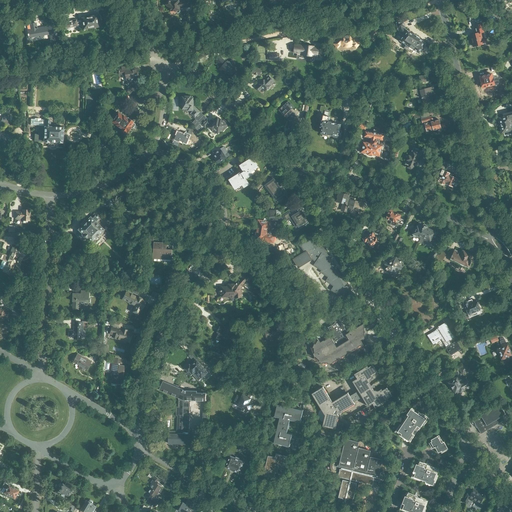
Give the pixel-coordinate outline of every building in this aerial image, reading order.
[(179,6),(186,5),(187,11),(192,10),(191,7),(192,7),(190,0),(183,0),(172,2),(169,0),(168,1),(167,1),(166,3),(166,4),(166,5),(169,7),(169,8),(170,8),(170,9),(170,11),(176,10),(176,12),(177,12),(177,13),(178,13),(179,13),(179,12),(180,12),(180,11),(180,10),(179,6)] [(73,20),(65,22),(66,28),(78,26),(83,25),(84,29),(86,28),(87,29),(88,29),(89,28),(94,27),(94,28),(96,27),(101,26),(99,16),(92,17),(91,17),(91,16),(90,16),(88,17),(87,17),(87,18),(82,19),(83,20),(77,21),(77,20),(73,20)] [(36,23),(30,24),(31,30),(27,30),(28,34),(27,34),(28,36),(28,38),(39,36),(39,37),(43,36),(43,35),(51,34),(52,39),(57,38),(56,31),(56,30),(54,20),(48,21),(49,26),(41,28),(40,28),(40,29),(38,29),(37,28),(36,23)] [(407,44),(406,45),(404,48),(408,50),(411,44),(417,36),(414,35),(408,31),(407,30),(406,29),(405,28),(404,27),(405,27),(404,21),(397,23),(398,28),(398,29),(399,30),(400,32),(401,34),(403,35),(404,35),(400,40),(407,44)] [(477,33),(471,35),(473,46),(487,43),(486,39),(482,40),(481,33),(483,32),(481,24),(476,26),(477,33)] [(343,36),(342,36),(334,44),(338,47),(341,44),(342,45),(344,46),(347,47),(350,46),(351,45),(353,44),(356,47),(360,44),(352,36),(351,36),(350,36),(349,36),(348,36),(347,36),(346,36),(345,36),(344,36),(344,35),(343,36)] [(419,38),(417,36),(411,44),(408,50),(411,52),(412,49),(413,49),(419,53),(422,48),(423,48),(427,43),(425,42),(419,38)] [(318,55),(319,48),(313,47),(313,46),(305,45),(305,46),(303,46),(299,45),(295,45),(294,52),(304,53),(304,55),(307,55),(307,56),(308,56),(311,56),(312,55),(318,55)] [(236,69),(233,67),(233,66),(233,65),(233,64),(234,64),(234,63),(234,62),(235,62),(234,62),(234,61),(234,60),(233,60),(232,60),(231,60),(231,61),(230,61),(229,61),(228,61),(227,62),(226,61),(226,62),(220,57),(216,62),(222,67),(219,70),(226,75),(225,76),(228,78),(228,77),(229,78),(232,75),(233,76),(237,72),(235,71),(236,71),(235,70),(236,69)] [(135,78),(139,77),(137,68),(131,69),(131,65),(122,67),(122,69),(119,69),(119,71),(119,72),(120,72),(120,75),(126,74),(126,78),(127,78),(128,83),(135,82),(135,78)] [(262,70),(253,68),(251,74),(260,76),(262,70)] [(262,88),(265,91),(267,89),(268,90),(270,88),(269,87),(271,85),(272,84),(273,85),(276,82),(275,81),(269,75),(269,76),(268,74),(265,77),(266,78),(261,83),(256,87),(259,91),(262,88)] [(493,79),(492,74),(480,77),(481,81),(481,82),(483,88),(489,86),(490,89),(495,87),(494,85),(495,85),(493,79)] [(362,85),(359,85),(336,90),(338,97),(360,93),(362,85)] [(433,87),(418,91),(418,89),(412,90),(414,97),(421,95),(422,98),(421,98),(422,99),(422,98),(423,103),(432,101),(431,96),(435,95),(433,87)] [(195,100),(193,100),(193,98),(192,98),(192,96),(188,96),(187,95),(185,95),(184,97),(181,97),(181,104),(183,104),(183,109),(189,109),(189,110),(192,110),(193,111),(191,114),(195,117),(200,112),(195,107),(195,106),(195,100)] [(285,116),(286,118),(287,117),(290,120),(289,128),(295,129),(296,121),(297,121),(298,117),(288,106),(285,109),(283,107),(279,110),(281,112),(284,116),(285,117),(285,116)] [(322,111),(322,113),(324,113),(321,127),(323,128),(321,133),(322,134),(325,135),(327,134),(333,135),(334,137),(337,137),(338,136),(339,135),(341,136),(342,131),(340,130),(341,125),(328,122),(330,111),(329,111),(329,110),(327,110),(326,110),(325,110),(326,107),(322,106),(321,111),(322,111)] [(113,121),(123,129),(122,130),(126,133),(128,131),(131,128),(132,128),(134,128),(136,125),(136,124),(134,122),(130,119),(130,120),(125,116),(124,117),(120,113),(120,112),(119,111),(117,113),(118,114),(117,114),(118,115),(113,121)] [(499,120),(499,121),(499,123),(500,123),(501,128),(501,129),(501,130),(502,131),(502,132),(511,129),(511,127),(511,122),(511,121),(510,121),(510,120),(510,121),(511,120),(511,112),(509,113),(504,115),(505,117),(499,119),(499,120)] [(212,124),(208,120),(204,116),(196,123),(194,126),(193,126),(195,128),(201,123),(205,127),(207,125),(213,131),(214,129),(218,134),(221,130),(222,131),(228,126),(225,124),(225,122),(223,120),(222,120),(220,118),(219,119),(218,119),(212,124)] [(44,141),(44,142),(45,143),(48,143),(49,142),(50,142),(57,142),(58,143),(61,144),(62,142),(63,141),(64,137),(63,137),(63,132),(63,131),(63,130),(63,129),(63,127),(50,127),(51,121),(45,120),(41,119),(35,118),(35,119),(31,119),(31,125),(40,125),(40,126),(39,126),(39,127),(38,128),(38,130),(39,131),(39,132),(40,132),(40,134),(35,134),(35,141),(44,141)] [(439,120),(425,124),(427,132),(446,127),(445,123),(441,125),(439,120)] [(103,130),(97,135),(108,145),(113,140),(103,130)] [(0,131),(0,139),(5,141),(4,142),(11,144),(14,136),(0,131)] [(370,143),(364,141),(362,152),(369,154),(369,156),(372,156),(373,155),(382,156),(383,151),(380,151),(382,145),(379,144),(380,140),(382,140),(384,135),(377,133),(377,132),(374,132),(373,132),(373,133),(366,131),(365,137),(371,138),(370,143)] [(178,132),(175,139),(187,144),(191,135),(188,133),(185,132),(184,135),(178,132)] [(218,163),(226,158),(226,157),(229,155),(224,147),(218,151),(214,154),(216,157),(217,158),(216,159),(216,160),(216,161),(217,162),(218,162),(218,163)] [(412,169),(412,170),(412,169),(414,170),(419,160),(420,160),(419,160),(420,156),(423,158),(428,160),(430,155),(425,153),(426,150),(423,149),(422,152),(419,151),(419,150),(414,148),(412,153),(411,152),(410,156),(409,155),(409,156),(406,163),(406,164),(408,165),(409,165),(412,166),(411,168),(412,169)] [(244,171),(243,172),(246,177),(248,177),(257,171),(256,168),(257,167),(252,158),(241,165),(244,171)] [(442,160),(439,167),(445,169),(448,163),(442,160)] [(439,179),(439,180),(440,180),(439,181),(440,182),(445,184),(446,183),(454,186),(455,186),(456,186),(457,184),(457,183),(456,183),(458,179),(453,176),(453,175),(443,170),(441,174),(443,175),(441,179),(441,178),(440,179),(439,179)] [(241,173),(230,180),(236,188),(237,187),(239,190),(248,184),(245,178),(246,177),(243,172),(241,173)] [(272,193),(280,187),(272,177),(264,183),(270,191),(271,191),(272,193)] [(279,197),(280,199),(288,193),(282,185),(280,187),(272,193),(276,199),(279,197)] [(110,197),(114,204),(114,205),(122,202),(121,200),(124,198),(122,193),(118,195),(118,193),(110,197)] [(348,210),(351,199),(348,198),(349,196),(339,193),(337,201),(344,203),(342,210),(348,212),(348,210)] [(351,198),(351,199),(348,210),(357,213),(359,206),(363,207),(364,204),(365,204),(366,202),(364,201),(365,200),(358,198),(357,200),(351,198)] [(404,220),(400,218),(399,218),(400,215),(393,212),(394,211),(390,209),(386,218),(388,219),(388,220),(389,220),(390,220),(392,221),(391,224),(395,226),(396,223),(402,225),(404,220)] [(30,210),(26,210),(23,210),(23,213),(20,213),(20,212),(16,212),(15,218),(22,219),(22,220),(29,220),(30,210)] [(289,212),(283,216),(287,221),(291,218),(294,223),(296,222),(299,226),(301,225),(302,227),(309,223),(305,217),(303,218),(302,217),(303,216),(302,214),(301,215),(300,212),(292,217),(289,212)] [(95,244),(106,233),(103,230),(103,229),(96,223),(100,219),(95,214),(91,218),(90,217),(86,222),(86,221),(82,225),(82,226),(79,229),(83,234),(82,234),(83,237),(84,238),(87,238),(92,242),(95,244)] [(275,230),(276,223),(270,222),(259,220),(256,239),(274,241),(274,235),(275,235),(276,231),(275,230)] [(422,238),(427,228),(427,227),(426,226),(426,225),(424,224),(423,225),(423,224),(423,225),(420,223),(418,226),(417,226),(411,237),(415,239),(417,236),(422,238)] [(375,224),(370,226),(370,227),(372,230),(375,228),(376,230),(375,230),(376,232),(378,234),(381,232),(379,230),(378,228),(378,229),(375,224)] [(437,238),(435,237),(437,233),(435,232),(435,231),(434,230),(433,231),(427,228),(422,238),(430,242),(434,244),(437,238)] [(369,248),(379,242),(373,232),(363,238),(366,243),(365,244),(367,247),(368,247),(369,248)] [(306,252),(294,259),(299,267),(311,259),(312,258),(317,262),(315,265),(323,270),(321,272),(329,277),(327,281),(335,286),(332,290),(344,298),(347,293),(350,291),(348,286),(347,286),(342,278),(341,278),(336,269),(331,261),(331,260),(330,260),(325,252),(326,252),(325,251),(324,252),(318,248),(318,247),(315,242),(312,244),(308,237),(300,243),(306,252)] [(154,242),(153,258),(164,259),(172,259),(172,258),(172,250),(165,249),(165,247),(166,247),(166,243),(154,242)] [(11,273),(13,268),(15,264),(14,264),(17,257),(16,257),(19,249),(15,247),(13,247),(10,254),(9,256),(0,252),(0,258),(3,260),(0,267),(0,268),(3,269),(2,271),(7,273),(8,271),(11,273)] [(428,260),(432,262),(438,254),(434,251),(428,260)] [(467,269),(473,256),(464,251),(462,254),(455,251),(453,255),(452,255),(452,256),(451,259),(458,263),(457,264),(467,269)] [(444,259),(437,255),(433,261),(440,265),(444,259)] [(391,272),(391,273),(393,272),(394,274),(399,272),(398,270),(401,268),(401,267),(404,265),(401,260),(399,262),(396,257),(393,259),(389,262),(386,264),(389,269),(389,270),(389,271),(389,272),(390,272),(391,272)] [(288,284),(292,282),(283,268),(280,270),(288,284)] [(234,284),(235,297),(245,297),(245,292),(242,292),(242,291),(241,291),(241,287),(246,281),(247,282),(250,279),(244,272),(240,276),(242,278),(237,283),(236,284),(234,284)] [(235,297),(234,284),(227,284),(227,287),(220,287),(220,291),(221,292),(221,291),(222,296),(225,296),(230,296),(230,297),(235,297)] [(73,293),(72,301),(73,301),(73,309),(78,309),(79,301),(88,302),(88,291),(81,291),(81,294),(73,293)] [(133,312),(138,314),(141,308),(142,309),(146,302),(142,300),(143,299),(135,295),(134,296),(126,292),(122,299),(129,303),(135,306),(133,312)] [(479,306),(478,304),(479,304),(478,302),(477,302),(477,301),(473,302),(472,301),(469,302),(468,301),(464,302),(463,300),(464,300),(462,297),(460,298),(459,295),(456,296),(458,302),(457,302),(460,309),(463,308),(465,307),(468,314),(473,313),(474,313),(476,313),(476,312),(476,311),(481,310),(480,308),(480,306),(479,306)] [(0,317),(4,318),(4,316),(8,317),(8,313),(4,312),(5,309),(0,308),(0,317)] [(336,360),(337,362),(337,361),(337,360),(340,358),(340,359),(342,358),(343,358),(342,357),(345,355),(346,356),(347,355),(348,355),(347,354),(350,352),(351,353),(353,352),(352,350),(356,348),(356,349),(358,348),(358,347),(361,345),(362,346),(363,345),(364,345),(361,341),(363,339),(363,340),(364,340),(365,340),(365,339),(365,333),(364,333),(363,330),(364,329),(364,323),(346,334),(344,332),(347,331),(344,327),(343,328),(341,325),(340,323),(341,322),(340,321),(339,318),(334,321),(335,323),(328,327),(333,335),(330,337),(324,340),(321,342),(317,338),(317,339),(318,340),(315,344),(314,343),(313,347),(313,348),(314,348),(314,353),(313,353),(315,357),(315,358),(316,357),(319,360),(319,361),(322,364),(323,364),(323,363),(328,363),(328,364),(332,363),(333,364),(333,363),(336,360)] [(116,335),(115,338),(130,342),(132,333),(127,332),(128,330),(126,330),(124,329),(122,329),(122,331),(119,330),(119,327),(120,327),(121,323),(113,321),(112,325),(113,326),(113,328),(112,328),(110,333),(116,335)] [(81,322),(74,322),(74,331),(69,330),(69,338),(81,339),(81,331),(82,331),(83,327),(81,327),(81,322)] [(228,323),(225,329),(220,327),(217,333),(219,334),(217,339),(220,341),(217,348),(215,348),(213,351),(224,356),(226,351),(224,351),(227,344),(229,345),(232,339),(230,338),(235,326),(228,323)] [(441,338),(447,347),(452,344),(449,340),(454,337),(450,331),(445,323),(438,327),(439,329),(437,330),(428,335),(433,343),(441,338)] [(276,334),(281,334),(285,333),(285,326),(281,326),(272,327),(272,328),(265,329),(266,341),(272,340),(272,338),(276,338),(276,334)] [(496,334),(490,337),(492,343),(499,340),(497,336),(501,334),(500,333),(496,334)] [(511,357),(511,356),(507,343),(505,344),(504,342),(506,341),(505,339),(504,340),(504,338),(500,339),(501,341),(500,341),(502,345),(501,345),(502,347),(498,349),(497,350),(497,351),(497,353),(499,353),(500,353),(501,356),(500,356),(501,358),(502,358),(502,360),(507,358),(507,360),(511,357)] [(452,344),(447,347),(446,348),(451,355),(461,348),(457,341),(452,344)] [(85,368),(87,369),(91,361),(78,354),(73,362),(82,366),(80,369),(84,370),(85,368)] [(121,360),(121,359),(113,358),(112,371),(113,371),(111,383),(121,384),(122,379),(121,379),(121,375),(122,375),(124,366),(119,366),(120,360),(121,360)] [(192,374),(202,365),(197,360),(191,366),(190,365),(185,368),(188,372),(184,376),(187,379),(192,374)] [(286,367),(294,371),(296,366),(289,362),(286,367)] [(462,374),(469,370),(465,364),(459,368),(462,374)] [(208,372),(202,365),(192,374),(198,380),(203,376),(204,377),(207,374),(206,374),(208,372)] [(359,391),(354,393),(357,398),(358,399),(362,397),(368,406),(372,404),(372,403),(373,403),(373,404),(373,405),(376,408),(389,400),(388,399),(392,396),(387,388),(382,390),(382,389),(378,391),(374,390),(373,388),(374,387),(375,387),(375,386),(374,384),(373,384),(373,385),(371,386),(371,385),(370,384),(371,379),(374,377),(373,376),(378,373),(373,365),(368,367),(367,366),(355,374),(357,377),(357,378),(358,378),(357,379),(356,379),(353,381),(359,391)] [(458,376),(449,382),(453,389),(453,390),(454,392),(455,392),(455,393),(456,392),(457,394),(465,390),(464,388),(466,387),(467,388),(468,388),(470,387),(471,386),(471,385),(466,377),(462,380),(461,379),(460,379),(458,376)] [(190,444),(191,444),(193,444),(193,435),(189,434),(189,432),(190,402),(188,402),(188,400),(206,401),(206,393),(197,392),(197,391),(186,391),(185,390),(185,391),(184,390),(163,381),(162,384),(161,384),(158,389),(159,389),(159,390),(179,398),(178,407),(176,407),(176,416),(178,416),(177,431),(170,431),(170,434),(169,434),(169,443),(177,444),(179,444),(181,444),(182,444),(183,444),(184,444),(186,444),(188,444),(190,444)] [(312,394),(322,409),(321,410),(320,411),(319,412),(319,413),(318,414),(318,415),(318,416),(319,417),(319,419),(320,420),(321,421),(322,422),(324,422),(323,426),(336,429),(339,416),(337,414),(336,414),(338,411),(338,412),(341,413),(355,404),(354,402),(358,399),(357,398),(354,393),(350,396),(348,393),(333,402),(323,387),(312,394)] [(251,407),(251,406),(252,404),(249,403),(252,395),(244,392),(241,398),(237,396),(235,401),(239,403),(238,405),(241,407),(240,411),(247,414),(249,410),(250,409),(250,408),(251,406),(251,407)] [(273,443),(290,447),(292,438),(293,434),(287,432),(290,420),(301,423),(304,410),(277,403),(274,416),(279,418),(273,443)] [(499,404),(473,420),(475,424),(476,424),(478,427),(477,427),(481,434),(499,423),(504,420),(502,416),(506,414),(499,404)] [(401,433),(401,434),(404,437),(405,436),(408,438),(412,433),(414,435),(418,429),(419,430),(426,419),(421,416),(422,415),(419,413),(418,414),(411,409),(408,415),(409,416),(402,426),(402,425),(398,431),(401,433)] [(432,441),(430,442),(433,448),(435,447),(443,442),(440,437),(437,438),(437,437),(434,439),(434,440),(432,441)] [(330,465),(330,467),(331,468),(331,470),(332,471),(333,472),(335,473),(336,473),(336,471),(339,472),(338,476),(350,479),(349,481),(351,481),(351,480),(372,485),(372,486),(367,485),(364,499),(374,501),(375,501),(375,500),(375,499),(374,498),(375,497),(377,498),(379,488),(374,487),(376,481),(378,481),(380,482),(381,481),(382,481),(383,480),(384,479),(385,478),(385,476),(385,475),(384,474),(383,473),(382,472),(381,472),(380,475),(379,475),(383,460),(371,457),(367,471),(366,471),(371,451),(359,448),(354,468),(353,467),(359,442),(346,438),(340,460),(339,464),(338,464),(339,459),(338,459),(336,459),(335,460),(334,460),(332,461),(331,462),(331,464),(330,465)] [(435,447),(436,449),(438,453),(441,451),(441,452),(444,450),(447,448),(444,442),(443,442),(435,447)] [(185,455),(183,454),(182,459),(180,468),(185,469),(184,470),(191,472),(195,456),(185,455)] [(286,468),(289,457),(276,454),(275,457),(268,455),(264,470),(266,470),(265,476),(269,477),(269,476),(270,476),(270,477),(274,478),(276,473),(277,473),(279,467),(281,467),(281,466),(282,467),(286,468)] [(239,473),(242,467),(244,462),(240,460),(240,458),(236,456),(235,458),(230,456),(225,467),(230,469),(231,470),(234,471),(239,473)] [(426,464),(420,462),(419,465),(418,465),(417,467),(416,469),(417,469),(414,477),(420,480),(421,478),(426,480),(426,482),(432,484),(435,477),(436,478),(437,473),(438,469),(432,466),(431,467),(426,465),(426,464)] [(154,485),(152,488),(158,492),(162,487),(160,485),(161,484),(163,485),(164,482),(154,475),(152,478),(154,480),(151,483),(154,485)] [(343,480),(338,497),(343,498),(343,499),(341,499),(340,499),(339,499),(339,500),(339,501),(339,502),(340,502),(352,505),(357,483),(351,481),(349,481),(343,480)] [(5,482),(4,483),(2,486),(2,487),(0,490),(0,492),(4,494),(5,492),(15,498),(17,495),(16,495),(18,491),(11,486),(10,487),(9,486),(10,485),(5,482)] [(71,491),(73,492),(74,490),(63,483),(62,484),(61,483),(60,483),(58,485),(59,486),(60,487),(60,488),(57,493),(65,498),(66,496),(68,497),(71,491)] [(158,493),(158,492),(152,488),(149,492),(151,494),(149,497),(152,499),(152,500),(153,501),(151,503),(150,502),(149,505),(154,508),(160,499),(158,498),(161,494),(158,493)] [(473,489),(471,493),(468,491),(466,497),(463,502),(467,503),(469,499),(472,500),(476,502),(477,501),(481,502),(481,501),(482,501),(484,498),(483,497),(484,495),(483,495),(483,494),(482,494),(477,492),(477,491),(473,489)] [(415,496),(409,493),(407,497),(405,501),(406,501),(403,509),(409,511),(410,510),(414,511),(422,511),(424,509),(426,505),(425,505),(427,500),(421,498),(420,499),(415,497),(415,496)] [(72,507),(70,510),(73,511),(76,506),(72,504),(73,502),(70,500),(68,505),(72,507)] [(88,501),(83,511),(85,511),(94,511),(95,511),(94,510),(96,506),(92,504),(93,502),(92,501),(90,500),(89,500),(88,502),(88,501)] [(183,503),(179,511),(181,511),(189,511),(190,510),(191,509),(194,511),(197,505),(190,501),(188,500),(187,503),(186,504),(183,503)]
